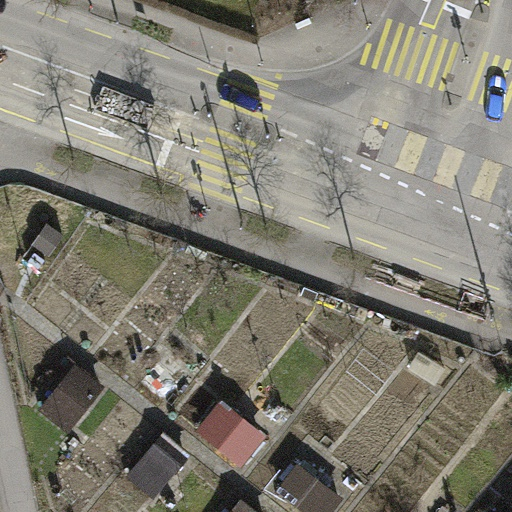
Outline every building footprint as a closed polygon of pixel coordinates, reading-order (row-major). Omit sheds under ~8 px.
[(46,224),(32,245),(51,257),(65,236),(46,224)] [(146,340),(124,366),(165,399),(186,373),(146,340)] [(419,349),(408,366),(436,384),(447,367),(419,349)] [(72,360),(41,402),(74,426),(105,385),(72,360)] [(219,404),(199,428),(243,464),(263,440),(234,416),(219,404)] [(163,431),(128,472),(153,493),(188,452),(163,431)] [(326,453),(313,470),(335,487),(348,470),(326,453)] [(300,461),(279,488),(309,511),(329,511),(343,495),(300,461)] [(258,511),(241,498),(230,511),(258,511)]
